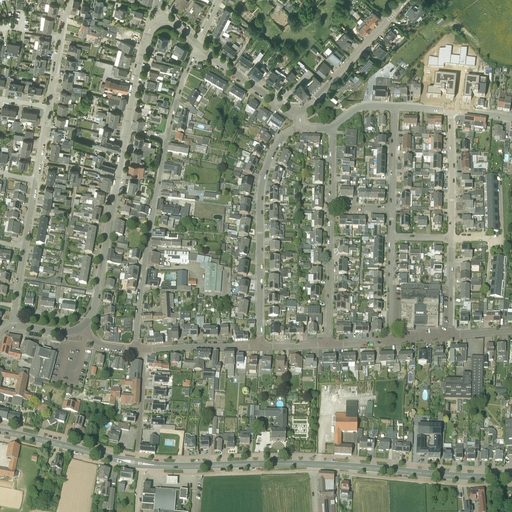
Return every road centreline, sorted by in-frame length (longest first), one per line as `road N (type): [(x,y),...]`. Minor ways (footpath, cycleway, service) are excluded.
road 1 (secondary): [(511,477),(315,464),(157,465),(0,431)]
road 2 (residential): [(259,346),(262,179),(277,143),(300,128)]
road 3 (residential): [(134,349),(166,138)]
road 4 (tertiary): [(81,326),(96,297),(125,128)]
road 5 (tertiary): [(298,110),(406,0)]
road 6 (residential): [(328,344),(330,207)]
road 7 (residential): [(451,238),(450,109)]
road 8 (tertiary): [(298,110),(197,44)]
